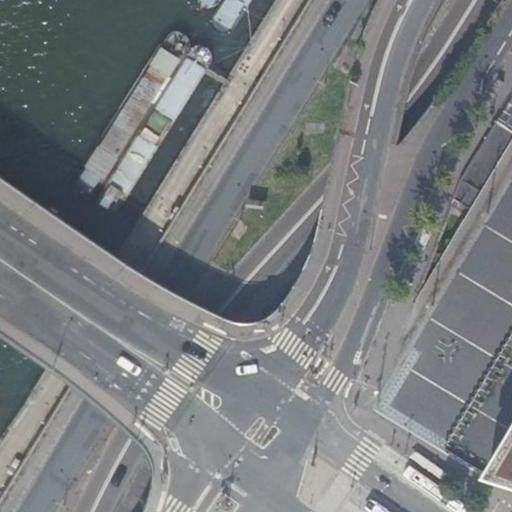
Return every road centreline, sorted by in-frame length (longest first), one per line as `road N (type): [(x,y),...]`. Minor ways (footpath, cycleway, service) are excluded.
road 1 (primary): [(103,511),(181,376),(425,92),(483,0)]
road 2 (primary): [(347,0),(129,345),(35,511)]
road 3 (primary): [(307,422),(346,359),(434,149),(511,15)]
road 4 (primary): [(421,0),(389,83),(347,269),(318,329),(251,398)]
road 5 (primary): [(183,383),(0,254)]
road 6 (primary): [(435,511),(307,422)]
